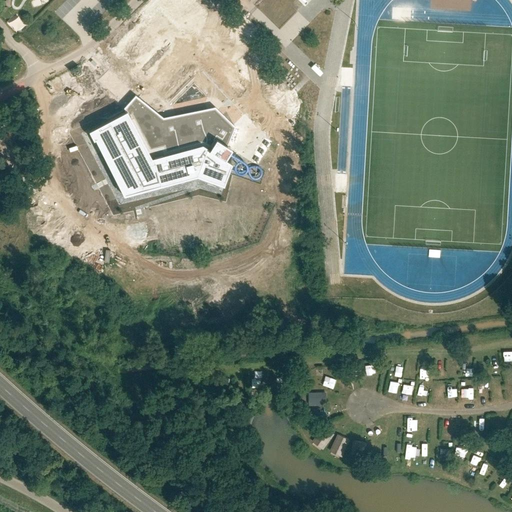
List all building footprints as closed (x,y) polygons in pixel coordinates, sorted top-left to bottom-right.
[(124,70),(160,105),(208,56),(192,40),(213,18),(193,0),(151,0),(104,48),(125,69),(124,70)] [(304,0),(261,0),(257,4),(279,26),(304,0)] [(219,67),(208,79),(220,90),(219,90),(238,107),(239,107),(248,115),(251,115),(251,119),(260,128),(267,129),(273,122),(274,115),(273,115),(263,106),(266,87),(259,94),(257,92),(251,91),(254,88),(255,80),(252,77),(252,73),(232,54),(226,61),(220,55),(215,55),(214,62),(219,67)] [(149,105),(135,94),(123,107),(125,111),(88,130),(93,140),(95,139),(123,195),(196,175),(223,185),(231,163),(223,157),(230,147),(227,145),(235,126),(234,125),(233,126),(214,109),(161,121),(147,107),(149,105)] [(233,126),(234,125),(215,106),(163,117),(149,105),(147,107),(161,121),(214,109),(233,126)] [(323,386),(334,389),(337,379),(326,376),(323,386)] [(391,380),(388,391),(397,393),(399,382),(391,380)] [(433,387),(433,397),(442,397),(442,387),(433,387)] [(326,405),(326,392),(308,393),(309,406),(326,405)] [(321,408),(305,409),(306,421),(322,420),(321,408)] [(440,459),(450,459),(450,449),(440,449),(440,459)]
